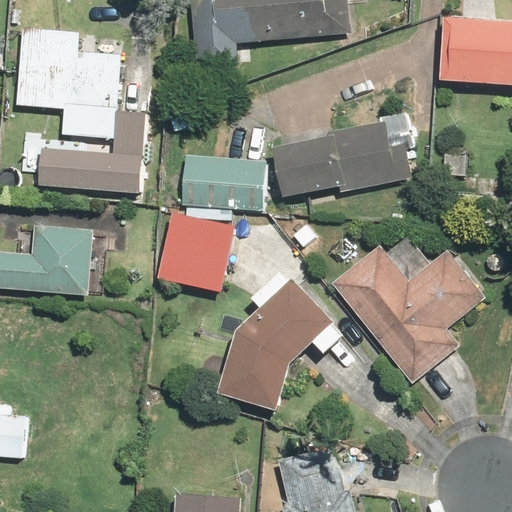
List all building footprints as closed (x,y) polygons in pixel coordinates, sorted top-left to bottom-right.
[(349,0),(224,0),(225,47),(351,45),(349,0)] [(511,20),(445,20),(444,101),(511,101),(511,20)] [(122,41),(25,35),(22,112),(67,115),(66,139),(133,142),(135,96),(158,97),(159,61),(121,59),(122,41)] [(272,161),(287,206),(395,170),(381,126),(272,161)] [(472,153),(446,151),(444,178),(470,180),(472,153)] [(269,163),(190,158),(188,195),(266,200),(269,163)] [(219,301),(234,261),(209,252),(218,216),(181,208),(163,285),(219,301)] [(321,240),(309,223),(291,236),(303,253),(321,240)] [(0,299),(92,303),(94,233),(38,231),(38,259),(0,257),(0,299)] [(382,254),(334,292),(413,392),(462,353),(449,337),(463,326),(465,295),(473,272),(445,248),(406,284),(382,254)] [(297,289),(247,336),(221,402),(282,421),(301,361),(335,328),(297,289)] [(28,308),(0,307),(0,356),(26,358),(28,308)] [(192,351),(164,343),(159,361),(187,369),(192,351)] [(26,409),(0,407),(0,457),(24,459),(26,409)] [(351,511),(332,455),(280,473),(293,509),(292,511),(351,511)] [(21,511),(22,485),(3,484),(1,511),(21,511)]
